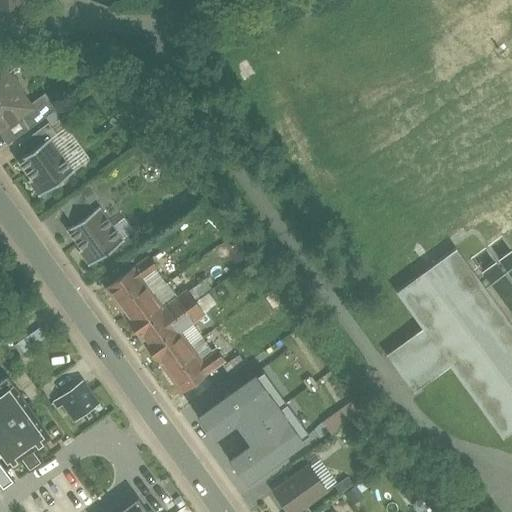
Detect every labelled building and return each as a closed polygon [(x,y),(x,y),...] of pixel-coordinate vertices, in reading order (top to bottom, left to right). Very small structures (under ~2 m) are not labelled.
[(10,76),(2,82),(0,78),(0,130),(21,116),(33,107),(30,104),(21,91),(21,88),(14,77),(11,77),(10,76)] [(47,92),(30,104),(33,107),(21,116),(30,129),(58,108),(47,92)] [(50,122),(38,131),(45,141),(51,137),(51,138),(58,133),(50,122)] [(38,131),(20,144),(28,154),(45,141),(38,131)] [(28,154),(19,160),(32,178),(30,180),(41,195),(75,171),(51,138),(51,137),(45,141),(28,154)] [(99,196),(90,183),(80,190),(81,191),(90,203),(99,196)] [(81,191),(62,205),(76,224),(95,210),(90,203),(81,191)] [(76,224),(69,229),(83,248),(80,250),(91,264),(125,240),(100,206),(95,210),(76,224)] [(415,390),(449,365),(502,438),(511,430),(511,320),(458,247),(396,292),(422,328),(388,352),(415,390)] [(150,256),(135,267),(143,279),(159,267),(150,256)] [(128,315),(155,295),(143,279),(135,267),(108,287),(128,315)] [(189,289),(164,307),(172,319),(181,330),(206,312),(189,289)] [(155,295),(128,315),(127,315),(144,339),(172,319),(164,307),(155,295)] [(163,363),(190,343),(181,330),(172,319),(144,339),(162,363),(163,363)] [(190,343),(163,363),(183,390),(210,371),(201,359),(190,343)] [(217,348),(201,359),(210,371),(225,360),(217,348)] [(255,373),(204,410),(220,432),(236,420),(244,431),(279,406),(255,373)] [(0,381),(0,409),(34,456),(38,453),(34,448),(51,435),(15,385),(8,376),(0,381)] [(85,381),(62,398),(76,418),(99,401),(92,391),(85,381)] [(279,406),(244,431),(251,441),(236,452),(252,474),(302,439),(279,406)] [(34,456),(0,409),(0,455),(8,466),(11,464),(15,469),(25,462),(26,462),(34,456)] [(326,488),(310,465),(276,490),(292,511),(307,502),(326,488)] [(152,511),(145,501),(129,511),(152,511)] [(313,511),(314,511),(307,502),(294,511),(313,511)]
